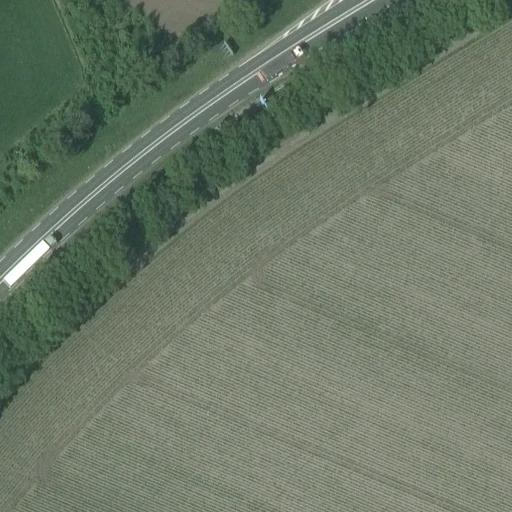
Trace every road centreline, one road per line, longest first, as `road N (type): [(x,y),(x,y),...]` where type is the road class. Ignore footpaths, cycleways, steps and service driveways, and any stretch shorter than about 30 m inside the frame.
road 1 (unclassified): [(0,405),(75,321),(293,142),(511,10)]
road 2 (primary): [(0,288),(155,146),(372,0)]
